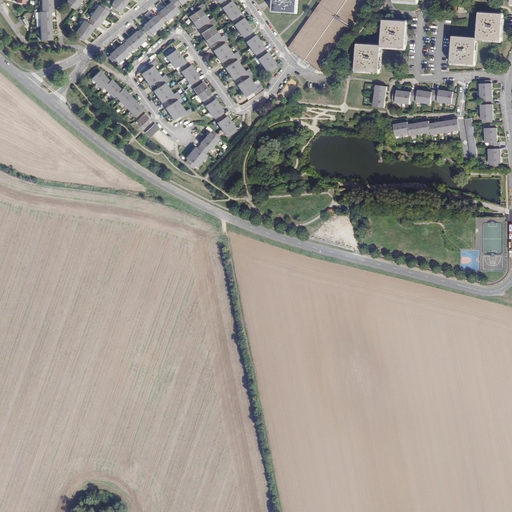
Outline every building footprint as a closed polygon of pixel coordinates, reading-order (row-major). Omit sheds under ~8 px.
[(77,7),(81,1),(79,0),(67,0),(68,1),(66,3),(75,10),(77,7)] [(126,4),(120,0),(114,0),(112,3),(113,4),(111,6),(119,12),(121,10),(122,10),(125,6),(124,6),(125,4),(125,5),(126,4)] [(166,6),(165,7),(173,16),(178,11),(176,8),(178,6),(172,0),(169,0),(169,1),(170,2),(167,5),(168,6),(167,7),(166,6)] [(222,8),(226,14),(236,7),(235,6),(234,6),(233,5),(234,4),(232,1),(231,1),(230,0),(227,0),(221,5),(223,7),(222,8)] [(273,0),(273,12),(297,14),(298,0),(273,0)] [(327,64),(372,0),(322,0),(289,48),(290,49),(289,50),(293,53),(294,52),(299,55),(298,56),(304,60),(305,59),(316,67),(315,68),(320,72),(321,71),(322,72),(323,71),(327,64)] [(467,12),(468,5),(469,5),(468,0),(459,0),(459,12),(467,12)] [(95,11),(105,18),(105,17),(104,16),(105,15),(106,16),(109,12),(108,12),(110,9),(100,2),(98,4),(99,5),(95,11)] [(193,23),(205,15),(201,9),(205,6),(203,3),(194,9),(196,12),(195,13),(196,13),(195,14),(194,13),(189,17),(193,23)] [(158,14),(165,22),(167,20),(168,21),(168,20),(173,16),(165,7),(164,8),(165,9),(164,10),(163,9),(160,12),(158,14)] [(236,7),(226,14),(230,20),(231,19),(233,22),(241,16),(239,13),(240,13),(238,9),(237,10),(236,8),(237,8),(236,7)] [(91,17),(89,20),(98,26),(100,23),(101,24),(103,20),(102,20),(103,18),(104,19),(105,18),(95,11),(91,17)] [(478,38),(453,37),(451,64),(476,65),(478,40),(502,41),(504,14),(480,13),(478,38)] [(162,24),(165,22),(158,14),(155,16),(151,19),(152,19),(151,20),(150,20),(149,20),(157,30),(163,25),(162,24)] [(207,26),(215,20),(213,18),(209,20),(205,15),(193,23),(198,28),(202,25),(202,24),(203,23),(204,24),(205,24),(207,26)] [(234,25),(238,31),(248,24),(247,23),(246,23),(245,22),(246,22),(244,18),(243,19),(241,16),(233,22),(235,24),(234,25)] [(84,21),(80,27),(90,33),(91,32),(90,32),(91,31),(92,31),(94,28),(96,29),(98,26),(89,20),(87,23),(84,21)] [(152,34),(157,30),(149,20),(148,21),(149,22),(148,23),(147,22),(144,25),(144,26),(142,28),(149,36),(151,34),(152,34)] [(205,40),(217,32),(213,26),(217,23),(215,20),(207,26),(208,29),(207,30),(208,31),(207,31),(206,31),(201,34),(205,40)] [(380,73),(382,47),(406,49),(408,22),(384,20),(382,46),(357,44),(355,71),(380,73)] [(245,39),(253,33),(251,30),(252,30),(250,26),(249,27),(248,26),(249,25),(248,24),(238,31),(242,37),(243,36),(245,39)] [(90,33),(80,27),(76,32),(77,33),(75,35),(83,41),(85,39),(86,39),(89,36),(88,35),(89,34),(89,35),(90,33)] [(131,36),(139,45),(140,44),(144,41),(145,40),(144,40),(147,37),(140,30),(137,32),(137,31),(133,34),(134,35),(133,36),(132,35),(131,36)] [(216,41),(218,43),(227,37),(225,35),(221,38),(217,32),(205,40),(210,46),(214,42),(214,41),(215,40),(215,41),(216,41)] [(246,42),(250,48),(260,41),(259,40),(258,41),(257,39),(258,39),(256,35),(255,36),(253,33),(245,39),(247,42),(246,42)] [(134,50),(139,45),(131,36),(130,37),(131,37),(130,38),(129,38),(126,40),(127,41),(124,43),(131,51),(133,49),(134,50)] [(227,37),(218,43),(220,46),(219,47),(220,48),(219,49),(218,48),(213,51),(217,57),(229,49),(225,43),(229,40),(227,37)] [(260,41),(250,48),(254,54),(255,53),(257,56),(265,50),(263,47),(264,47),(262,43),(261,44),(260,43),(261,42),(260,41)] [(128,53),(131,51),(124,43),(122,45),(121,45),(118,48),(117,49),(116,49),(123,59),(129,54),(128,53)] [(171,62),(181,55),(180,54),(179,55),(178,54),(179,53),(176,49),(176,50),(174,47),(165,53),(167,56),(171,62)] [(123,59),(116,49),(115,50),(115,51),(114,52),(113,51),(110,54),(111,55),(108,57),(115,65),(117,63),(118,63),(123,59)] [(233,55),(229,49),(217,57),(221,62),(222,63),(226,59),(226,58),(227,58),(228,58),(229,58),(231,60),(239,55),(237,52),(233,55)] [(267,53),(265,50),(257,56),(259,59),(258,59),(262,65),(272,58),(271,57),(270,58),(269,56),(270,56),(268,52),(267,53)] [(178,66),(180,69),(188,63),(186,60),(185,61),(182,58),(181,58),(180,57),(181,56),(181,55),(171,62),(175,68),(178,66)] [(241,57),(239,55),(231,60),(232,63),(231,64),(232,65),(231,66),(230,65),(225,68),(230,74),(241,66),(237,60),(241,57)] [(272,58),(262,65),(266,71),(267,70),(269,73),(277,67),(275,65),(276,64),(274,60),(273,61),(272,60),(273,59),(272,58)] [(146,80),(157,72),(153,66),(157,63),(155,60),(147,66),(149,69),(148,70),(148,71),(147,72),(146,71),(142,74),(146,80)] [(190,65),(188,63),(180,69),(182,71),(181,72),(185,78),(195,71),(194,70),(193,70),(193,69),(193,68),(191,65),(190,65)] [(245,72),(241,66),(230,74),(234,80),(238,76),(239,75),(240,76),(241,75),(243,78),(251,72),(249,69),(245,72)] [(92,79),(97,84),(105,76),(104,75),(103,76),(102,75),(103,74),(100,71),(92,79)] [(196,72),(195,71),(185,78),(189,84),(190,83),(192,86),(200,80),(198,77),(199,77),(197,73),(196,74),(195,72),(196,72)] [(159,83),(167,77),(165,75),(161,78),(157,72),(146,80),(150,86),(155,82),(154,81),(155,81),(157,81),(159,83)] [(251,72),(243,78),(244,80),(243,81),(244,82),(243,83),(242,82),(237,85),(242,91),(253,83),(249,77),(253,74),(251,72)] [(103,87),(110,81),(107,78),(106,79),(105,78),(106,77),(105,76),(97,84),(102,89),(103,87)] [(154,91),(158,97),(169,89),(165,83),(169,80),(167,77),(159,83),(161,86),(159,87),(160,88),(159,89),(158,88),(154,91)] [(112,80),(110,81),(103,87),(108,93),(117,85),(116,84),(115,85),(114,84),(115,83),(112,80)] [(202,82),(200,80),(192,86),(194,88),(193,89),(197,95),(207,88),(206,87),(206,88),(205,86),(206,86),(203,82),(202,82)] [(298,93),(320,96),(341,85),(334,80),(332,83),(328,85),(325,80),(315,86),(300,83),(298,93)] [(480,84),(480,91),(493,91),(492,90),(491,90),(491,88),(492,88),(492,84),(491,84),(491,80),(481,81),(481,84),(480,84)] [(253,83),(242,91),(246,97),(250,94),(253,92),(255,95),(263,89),(261,86),(257,89),(253,83)] [(117,86),(117,85),(108,93),(113,98),(115,96),(122,90),(119,87),(118,88),(117,86)] [(376,85),(375,92),(386,94),(387,92),(385,92),(386,91),(387,91),(387,86),(376,85)] [(122,90),(115,96),(120,101),(128,93),(127,92),(126,93),(125,92),(126,91),(123,88),(122,90)] [(204,103),(212,97),(211,94),(209,90),(208,91),(207,90),(208,89),(207,88),(197,95),(201,101),(202,100),(204,103)] [(169,98),(171,101),(179,95),(177,92),(173,95),(169,89),(158,97),(162,103),(167,99),(166,99),(167,98),(168,99),(169,98)] [(405,92),(404,92),(403,104),(410,104),(410,101),(413,102),(415,91),(411,90),(411,92),(407,92),(407,93),(405,93),(405,92)] [(418,91),(415,91),(413,102),(417,102),(417,103),(424,104),(425,91),(424,91),(424,92),(422,92),(423,91),(418,90),(418,91)] [(434,102),(436,91),(433,90),(432,92),(428,92),(428,93),(426,93),(427,91),(425,91),(424,104),(431,105),(431,102),(434,102)] [(439,91),(436,91),(434,102),(438,103),(445,104),(446,91),(445,91),(445,92),(444,92),(444,91),(439,90),(439,91)] [(396,103),(403,104),(404,92),(403,91),(403,93),(401,92),(401,91),(397,91),(394,91),(392,101),(396,102),(396,103)] [(448,91),(446,91),(445,104),(452,105),(452,104),(455,105),(457,93),(453,93),(453,92),(449,91),(449,93),(448,92),(448,91)] [(493,92),(493,91),(480,91),(481,99),(482,102),(492,101),(492,98),(493,98),(493,94),(492,94),(491,92),(493,92)] [(375,92),(374,99),(385,101),(386,96),(385,96),(385,95),(386,95),(386,94),(375,92)] [(129,94),(128,93),(120,101),(125,106),(133,98),(130,95),(129,96),(128,95),(129,94)] [(166,108),(170,114),(181,106),(177,100),(181,97),(179,95),(171,101),(173,103),(172,104),(172,105),(171,106),(170,105),(166,108)] [(209,112),(219,105),(218,104),(217,105),(217,103),(215,99),(214,100),(212,97),(204,103),(206,106),(205,106),(209,112)] [(125,106),(130,111),(138,104),(137,103),(136,103),(135,102),(136,102),(133,98),(125,106)] [(385,101),(374,99),(373,106),(384,108),(385,104),(384,103),(384,102),(385,102),(385,101)] [(481,112),(493,112),(493,111),(492,111),(492,109),(493,109),(493,105),(492,105),(492,101),(482,102),(482,105),(481,105),(481,112)] [(139,105),(138,104),(130,111),(134,117),(143,109),(140,106),(139,106),(138,105),(139,105)] [(214,117),(216,120),(225,114),(223,111),(221,107),(220,108),(219,107),(220,106),(219,105),(209,112),(213,118),(214,117)] [(181,106),(170,114),(174,120),(179,117),(178,116),(179,115),(180,116),(181,115),(183,118),(191,112),(190,109),(185,112),(181,106)] [(493,112),(481,112),(481,119),(482,119),(482,123),(493,123),(493,119),(493,115),(492,115),(492,113),(493,113),(493,112)] [(140,127),(150,118),(145,113),(136,122),(140,127)] [(226,117),(225,114),(216,120),(218,123),(217,123),(221,129),(231,122),(231,121),(230,122),(229,120),(230,120),(227,116),(226,117)] [(478,157),(472,117),(466,118),(471,158),(478,157)] [(452,120),(451,121),(453,132),(460,130),(458,119),(454,120),(454,121),(452,121),(452,120)] [(424,134),(431,132),(430,124),(429,121),(425,122),(425,123),(424,124),(424,122),(422,123),(424,134)] [(446,133),(453,132),(451,121),(450,121),(450,122),(448,122),(448,121),(444,122),(446,133)] [(232,123),(231,122),(221,129),(225,135),(226,134),(228,137),(237,131),(235,128),(233,124),(232,125),(231,124),(232,123)] [(403,135),(410,134),(408,125),(408,122),(404,123),(404,124),(402,124),(402,123),(401,123),(403,135)] [(439,134),(446,133),(444,122),(440,122),(440,124),(438,124),(438,123),(437,123),(439,134)] [(150,138),(160,128),(155,123),(145,133),(150,138)] [(403,135),(401,123),(400,123),(400,125),(398,125),(398,124),(394,124),(396,136),(403,135)] [(417,135),(424,134),(422,123),(418,123),(418,124),(417,125),(417,124),(415,124),(417,135)] [(439,134),(437,123),(436,123),(436,124),(434,124),(434,123),(430,124),(431,132),(432,135),(439,134)] [(408,125),(410,134),(410,136),(417,135),(415,124),(414,124),(414,125),(413,125),(413,124),(408,125)] [(485,129),(485,136),(497,135),(497,134),(496,134),(496,133),(497,133),(497,128),(496,128),(496,125),(486,125),(486,129),(485,129)] [(205,138),(214,145),(219,140),(218,139),(221,137),(216,133),(212,130),(210,133),(210,132),(207,135),(208,136),(207,137),(206,137),(205,138)] [(497,135),(485,136),(485,143),(489,143),(489,146),(500,146),(500,143),(498,143),(497,138),(496,138),(496,137),(497,137),(497,135)] [(210,151),(214,145),(205,138),(204,139),(205,139),(204,140),(203,140),(200,143),(201,144),(199,146),(207,153),(209,150),(210,151)] [(207,153),(199,146),(197,148),(196,147),(193,151),(194,151),(193,153),(192,152),(191,153),(201,162),(206,156),(205,155),(207,153)] [(500,146),(489,146),(490,149),(489,149),(489,157),(501,156),(501,155),(500,155),(500,153),(501,153),(501,149),(500,149),(500,146)] [(197,167),(201,162),(191,153),(190,154),(191,155),(190,156),(189,155),(186,158),(188,159),(185,162),(193,169),(195,166),(197,167)] [(501,156),(489,157),(489,164),(490,164),(490,167),(501,167),(501,163),(501,159),(500,159),(500,157),(501,157),(501,156)]
